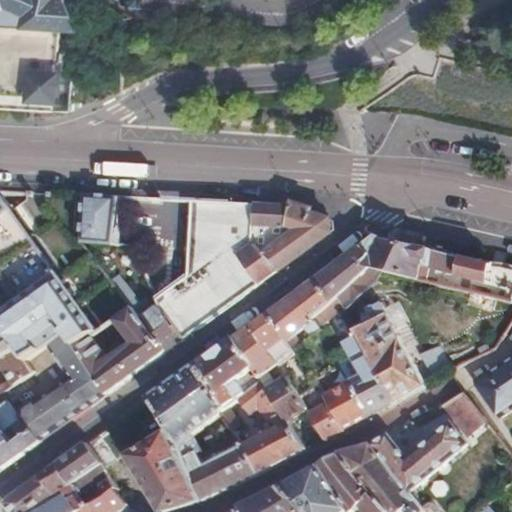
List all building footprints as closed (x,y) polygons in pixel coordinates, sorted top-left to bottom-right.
[(0,0),(0,4),(0,5),(0,19),(69,28),(76,29),(66,0),(0,0)] [(64,105),(64,94),(65,81),(67,67),(73,67),(74,66),(76,63),(76,60),(75,57),(72,56),(67,54),(69,28),(0,19),(0,104),(56,108),(56,106),(64,105)] [(66,334),(75,347),(103,328),(0,193),(0,361),(1,361),(19,350),(28,361),(66,334)] [(116,198),(84,197),(81,242),(113,245),(116,198)] [(185,280),(219,316),(261,286),(241,258),(255,249),(256,227),(258,207),(224,205),(194,203),(188,272),(183,278),(185,280)] [(275,208),(258,207),(256,227),(289,231),(292,209),(275,208)] [(241,258),(261,286),(332,235),(329,220),(292,209),(289,231),(256,227),(255,249),(241,258)] [(373,239),(363,247),(371,256),(365,262),(371,265),(393,274),(407,278),(428,282),(432,270),(438,250),(423,246),(420,250),(395,244),(395,241),(387,238),(373,239)] [(371,256),(363,247),(336,266),(322,277),(337,296),(371,265),(365,262),(371,256)] [(438,250),(432,270),(477,282),(481,260),(438,250)] [(511,296),(511,266),(494,262),(492,271),(499,272),(494,296),(511,300),(511,296)] [(337,296),(322,277),(297,294),(275,310),(292,334),(317,319),(316,317),(337,296)] [(219,316),(185,280),(156,300),(159,308),(183,341),(200,329),(219,316)] [(119,289),(128,301),(168,351),(176,346),(183,341),(159,308),(156,300),(155,296),(140,302),(127,284),(119,289)] [(376,314),(353,323),(355,329),(357,327),(400,402),(415,394),(428,387),(427,383),(400,330),(417,322),(402,293),(380,306),(386,315),(378,319),(376,314)] [(168,351),(128,301),(120,306),(125,314),(103,328),(75,347),(110,395),(129,381),(168,351)] [(292,334),(275,310),(259,322),(243,334),(270,378),(289,364),(278,346),(292,334)] [(350,375),(357,388),(371,417),(389,408),(400,402),(357,327),(355,329),(346,333),(362,369),(350,375)] [(259,385),(270,378),(243,334),(221,350),(199,366),(223,406),(238,398),(230,386),(251,373),(259,385)] [(511,339),(511,360),(477,384),(501,420),(511,412),(511,336),(511,338),(511,339)] [(50,398),(25,416),(45,443),(89,411),(110,395),(75,347),(35,372),(32,375),(50,398)] [(0,397),(7,392),(32,375),(35,372),(28,361),(19,350),(1,361),(10,372),(0,377),(0,397)] [(216,394),(199,366),(173,385),(151,400),(172,439),(186,432),(178,415),(216,394)] [(261,432),(243,443),(260,474),(279,464),(310,449),(293,419),(280,397),(278,393),(276,390),(270,378),(259,385),(240,396),(250,412),(259,407),(268,422),(258,427),(261,432)] [(297,378),(276,390),(278,393),(285,393),(285,397),(280,397),(293,419),(313,408),(309,397),(297,378)] [(332,401),(333,404),(346,431),(355,426),(371,417),(357,388),(332,401)] [(0,433),(25,416),(7,392),(0,397),(0,433)] [(333,404),(314,412),(327,440),(337,435),(346,431),(333,404)] [(172,439),(205,502),(225,492),(260,474),(243,443),(226,412),(186,432),(172,439)] [(25,416),(0,433),(0,478),(45,443),(25,416)] [(372,446),(416,491),(466,437),(448,420),(409,460),(387,438),(372,446)] [(155,427),(162,443),(168,441),(160,425),(155,427)] [(134,451),(117,426),(105,436),(120,460),(134,451)] [(172,439),(168,441),(162,443),(137,457),(164,511),(172,511),(185,508),(205,502),(172,439)] [(77,456),(63,467),(74,482),(104,460),(93,444),(77,456)] [(416,491),(372,446),(358,450),(344,454),(400,511),(410,511),(416,507),(421,511),(431,511),(433,509),(430,506),(416,491)] [(330,462),(315,469),(351,505),(357,509),(366,506),(372,511),(400,511),(344,454),(330,462)] [(122,484),(104,460),(74,482),(92,506),(118,487),(122,484)] [(74,482),(63,467),(45,481),(58,496),(37,511),(85,511),(92,506),(74,482)] [(343,511),(351,505),(315,469),(300,477),(281,487),(308,511),(343,511)] [(13,511),(37,511),(58,496),(45,481),(10,508),(13,511)] [(120,511),(130,507),(118,487),(86,511),(120,511)] [(308,511),(281,487),(261,498),(240,509),(241,511),(308,511)] [(430,506),(433,509),(435,511),(444,511),(447,509),(438,499),(430,506)] [(505,511),(495,501),(484,511),(505,511)]
